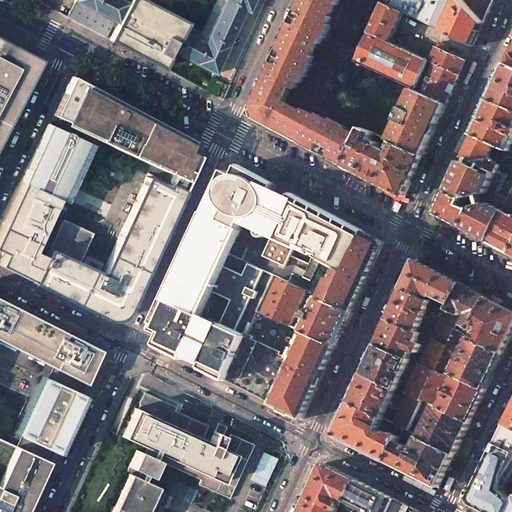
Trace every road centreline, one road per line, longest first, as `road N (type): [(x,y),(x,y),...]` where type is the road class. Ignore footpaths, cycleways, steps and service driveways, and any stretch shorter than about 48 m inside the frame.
road 1 (residential): [(127,345),(227,128)]
road 2 (tertiary): [(511,9),(412,226)]
road 3 (tertiary): [(412,226),(313,440)]
road 4 (unclassified): [(227,128),(412,226)]
road 5 (tertiary): [(313,440),(127,345)]
road 6 (residential): [(50,511),(127,345)]
road 7 (unclassified): [(67,41),(227,128)]
road 8 (residential): [(0,191),(67,41)]
road 9 (residential): [(445,508),(511,373)]
road 10 (tertiary): [(445,508),(313,440)]
road 11 (tertiary): [(127,345),(0,282)]
road 12 (residential): [(227,128),(286,0)]
